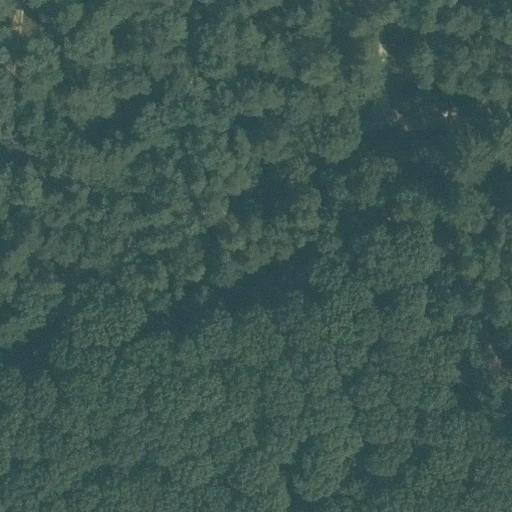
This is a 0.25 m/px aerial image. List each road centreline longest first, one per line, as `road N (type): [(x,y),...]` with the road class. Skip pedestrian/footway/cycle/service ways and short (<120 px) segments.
road 1 (track): [(0,348),(242,188),(396,115),(511,91)]
road 2 (track): [(0,117),(26,0)]
